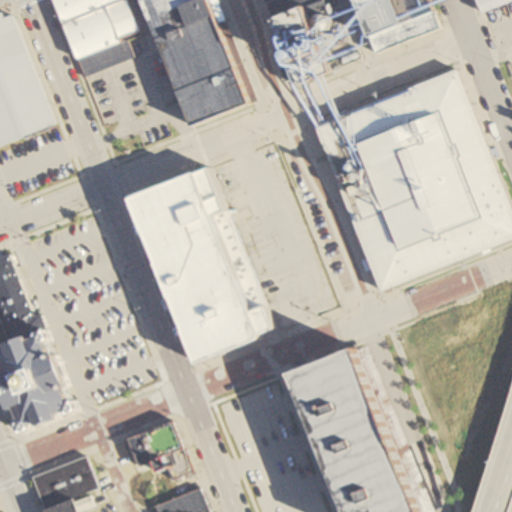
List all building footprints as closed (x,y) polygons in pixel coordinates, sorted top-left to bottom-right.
[(56,0),(86,77),(136,58),(130,42),(145,37),(130,0),(56,0)] [(148,0),(197,124),(254,101),(214,0),(148,0)] [(324,0),(276,20),(269,2),(274,0),(324,0)] [(324,0),(276,20),(301,83),(362,57),(339,0),(324,0)] [(359,0),(364,11),(381,53),(443,29),(431,0),(359,0)] [(511,0),(478,0),(484,13),(511,1),(511,0)] [(0,145),(56,123),(13,15),(7,18),(5,12),(0,13),(0,145)] [(318,127),(382,293),(511,241),(511,196),(462,70),(394,97),(318,127)] [(137,197),(204,365),(265,340),(268,334),(280,329),(216,166),(183,178),(137,197)] [(0,307),(13,342),(47,328),(19,257),(1,264),(0,264),(0,307)] [(29,434),(41,429),(40,427),(47,424),(48,427),(69,419),(68,416),(74,414),(75,416),(89,411),(58,330),(0,351),(0,360),(3,360),(9,377),(0,380),(0,386),(10,413),(22,408),(27,422),(25,423),(29,434)] [(355,511),(430,511),(364,348),(300,374),(355,511)] [(133,439),(137,449),(143,466),(167,457),(175,479),(195,471),(177,422),(133,439)] [(36,478),(49,510),(78,499),(103,489),(90,456),(36,478)] [(161,511),(159,506),(203,489),(208,501),(211,511),(161,511)] [(49,510),(49,511),(82,511),(78,499),(49,510)]
